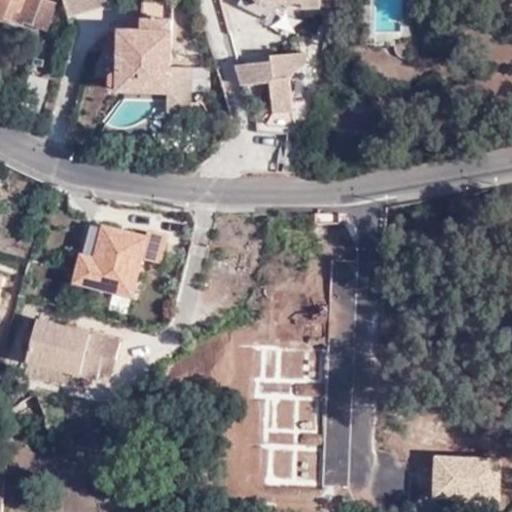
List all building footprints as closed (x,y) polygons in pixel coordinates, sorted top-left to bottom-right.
[(45,0),(0,0),(0,18),(12,22),(16,10),(20,12),(17,24),(23,26),(25,22),(46,29),(55,4),(45,0)] [(240,0),(238,6),(266,21),(271,10),(287,9),(287,3),(301,3),(301,8),(320,7),(319,0),(240,0)] [(171,92),(171,67),(172,7),(142,7),(142,19),(142,32),(129,31),(121,32),(121,37),(121,70),(112,76),(112,77),(111,86),(120,91),(168,92),(171,92)] [(142,32),(142,19),(129,19),(129,31),(142,32)] [(398,32),(376,31),(376,44),(399,45),(398,32)] [(96,76),(112,77),(112,76),(121,70),(121,37),(114,42),(108,47),(100,58),(97,67),(96,76)] [(290,78),(304,67),(306,53),(271,57),(271,62),(237,66),(244,86),(272,84),(273,112),(255,124),(256,132),(289,132),(293,123),(290,78)] [(191,67),(171,67),(171,92),(168,92),(168,112),(190,111),(191,67)] [(43,111),(50,79),(34,75),(26,107),(43,111)] [(92,225),(83,256),(96,259),(104,228),(92,225)] [(96,259),(83,256),(76,283),(133,296),(142,259),(159,263),(166,235),(149,232),(148,239),(104,228),(96,259)] [(283,325),(345,320),(344,305),(282,309),(283,325)] [(349,371),(345,320),(283,325),(284,343),(275,344),(278,378),(349,371)] [(106,356),(118,360),(122,343),(40,322),(30,361),(100,379),(101,372),(106,356)] [(114,375),(118,360),(106,356),(101,372),(114,375)] [(9,457),(0,455),(0,479),(7,480),(9,457)] [(369,480),(419,485),(419,479),(369,475),(369,480)] [(395,511),(416,511),(419,485),(369,480),(366,509),(395,511)] [(139,501),(147,492),(138,485),(131,494),(139,501)] [(183,511),(185,489),(174,488),(172,511),(183,511)]
